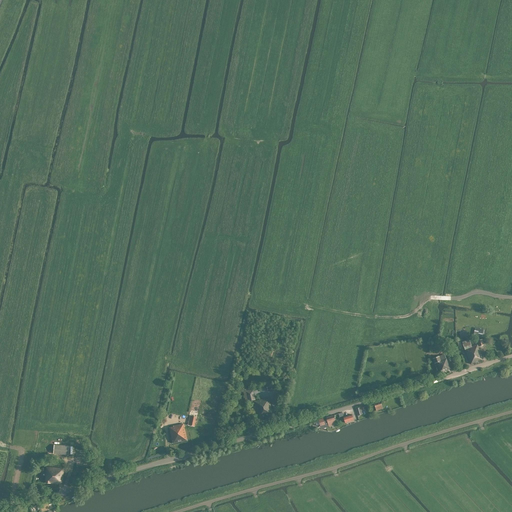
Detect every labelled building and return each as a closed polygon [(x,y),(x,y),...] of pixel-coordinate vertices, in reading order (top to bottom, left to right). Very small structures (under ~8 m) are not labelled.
[(474,326),(473,333),(483,335),(484,328),(474,326)] [(469,339),(462,342),(470,362),(473,361),(483,358),(482,356),(477,342),(471,344),(469,339)] [(450,366),(444,352),(438,354),(432,356),(434,361),(436,360),(440,370),(450,366)] [(275,380),(266,382),(267,388),(276,386),(275,380)] [(252,388),(246,390),(248,399),(255,397),(252,388)] [(264,397),(254,399),(258,415),(272,412),(268,396),(264,397)] [(373,401),(376,408),(377,408),(382,406),(380,399),(373,401)] [(351,412),(347,413),(343,415),(345,420),(349,419),(353,418),(351,412)] [(325,418),(327,425),(329,424),(336,422),(333,413),(326,415),(326,417),(325,418)] [(327,425),(325,418),(323,418),(323,416),(318,417),(320,424),(321,427),(327,425)] [(173,424),(169,425),(172,441),(187,438),(183,421),(173,423),(173,424)] [(63,466),(46,465),(45,481),(58,482),(58,481),(62,481),(63,466)]
